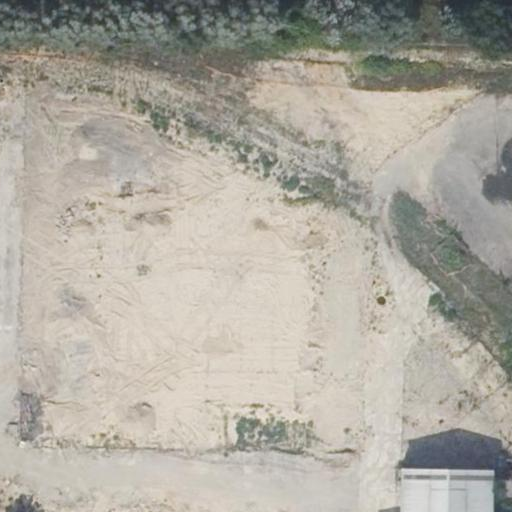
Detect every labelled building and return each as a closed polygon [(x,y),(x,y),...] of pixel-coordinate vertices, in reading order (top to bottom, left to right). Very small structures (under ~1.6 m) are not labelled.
[(407,467),(487,470),(487,467),(395,466),(395,489),(395,495),(405,496),(407,467)] [(486,511),(487,470),(407,467),(405,496),(404,511),(486,511)] [(395,495),(395,489),(373,489),(372,511),(377,511),(379,494),(395,495)] [(395,511),(395,495),(379,494),(377,511),(395,511)] [(404,511),(405,496),(395,495),(395,511),(404,511)] [(20,511),(33,511),(38,506),(29,500),(20,511)]
